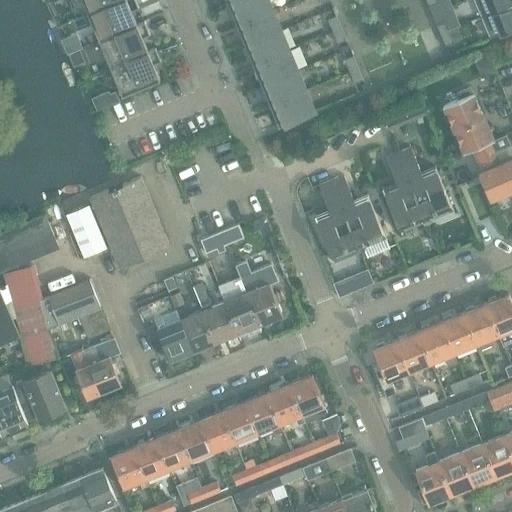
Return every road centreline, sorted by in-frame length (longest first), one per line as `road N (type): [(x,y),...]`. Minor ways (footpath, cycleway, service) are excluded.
road 1 (residential): [(0,466),(332,326)]
road 2 (residential): [(332,326),(273,178),(387,133)]
road 3 (residential): [(401,511),(332,326)]
road 4 (residential): [(332,326),(511,253)]
road 5 (residential): [(256,156),(234,102),(217,92),(179,0)]
